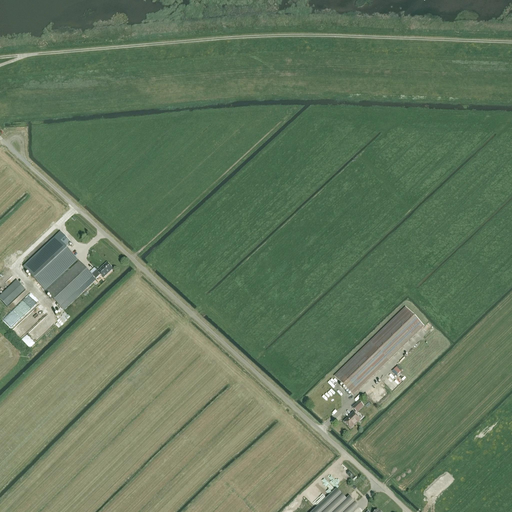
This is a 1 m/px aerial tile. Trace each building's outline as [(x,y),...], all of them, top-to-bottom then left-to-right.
[(91,275),(77,260),(65,248),(70,243),(61,233),(45,248),(24,268),(42,288),(45,291),(64,311),(88,288),(96,280),(91,275)] [(91,275),(96,280),(100,275),(103,278),(113,270),(106,263),(103,266),(103,267),(101,269),(101,268),(97,272),(96,270),(91,275)] [(0,283),(2,281),(4,283),(9,276),(0,269),(0,283)] [(0,300),(7,307),(25,290),(17,281),(0,296),(0,300)] [(424,327),(405,308),(334,377),(352,396),(424,327)] [(46,318),(38,326),(46,333),(54,324),(46,318)] [(26,337),(33,344),(45,333),(38,326),(26,337)] [(398,384),(394,380),(396,379),(394,376),(391,378),(390,376),(388,378),(396,386),(398,384)] [(373,402),(384,391),(379,385),(367,396),(373,402)] [(361,404),(359,402),(352,408),(356,412),(359,409),(358,407),(361,404)] [(347,419),(344,422),(350,429),(360,420),(353,413),(349,418),(347,420),(347,419)] [(342,474),(343,473),(344,473),(341,470),(344,467),(340,463),(335,467),(342,474)] [(338,484),(342,479),(332,470),(328,475),(338,484)] [(312,511),(353,511),(359,508),(349,497),(346,500),(337,490),(312,511)]
